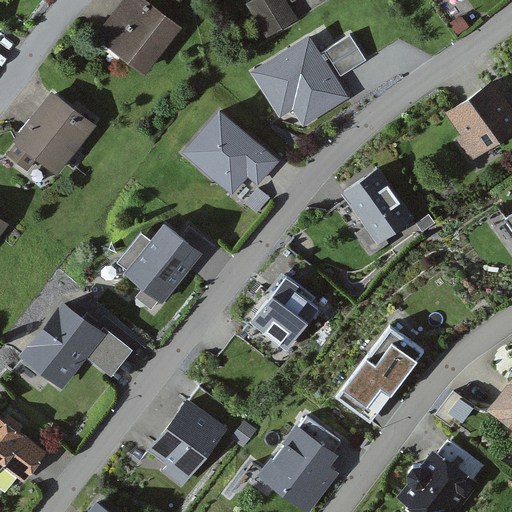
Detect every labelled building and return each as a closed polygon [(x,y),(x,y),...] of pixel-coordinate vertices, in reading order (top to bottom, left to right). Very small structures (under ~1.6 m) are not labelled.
[(185,30),(146,0),(129,0),(101,37),(150,75),(185,30)] [(298,0),(252,0),(242,6),(264,42),(298,21),(289,6),(298,0)] [(325,51),(341,76),(367,60),(351,35),(325,51)] [(309,38),(256,72),(282,112),(308,95),(318,111),(345,94),(309,38)] [(511,107),(493,80),(444,113),(460,136),(456,139),(471,161),(511,132),(511,107)] [(95,129),(55,97),(10,155),(32,173),(40,162),(58,176),(95,129)] [(281,163),(223,113),(187,156),(235,197),(250,180),(259,188),(281,163)] [(415,222),(380,171),(346,194),(381,245),(415,222)] [(416,223),(423,232),(436,223),(429,214),(416,223)] [(0,240),(10,228),(0,219),(0,240)] [(159,301),(162,304),(202,254),(164,223),(151,239),(142,232),(117,262),(127,270),(124,273),(143,288),(135,297),(152,310),(159,301)] [(319,309),(312,303),(316,298),(300,285),(298,287),(287,277),(251,322),(286,350),(319,309)] [(108,334),(67,303),(24,359),(65,390),(108,334)] [(390,327),(336,398),(370,424),(424,353),(390,327)] [(263,356),(235,334),(217,357),(245,379),(263,356)] [(511,382),(493,408),(511,422),(511,382)] [(230,433),(193,403),(150,454),(188,485),(230,433)] [(309,413),(263,473),(300,501),(346,442),(309,413)] [(51,455),(0,414),(0,471),(3,467),(27,486),(51,455)] [(438,450),(405,496),(426,511),(451,511),(476,478),(438,450)] [(113,511),(100,502),(91,511),(113,511)]
